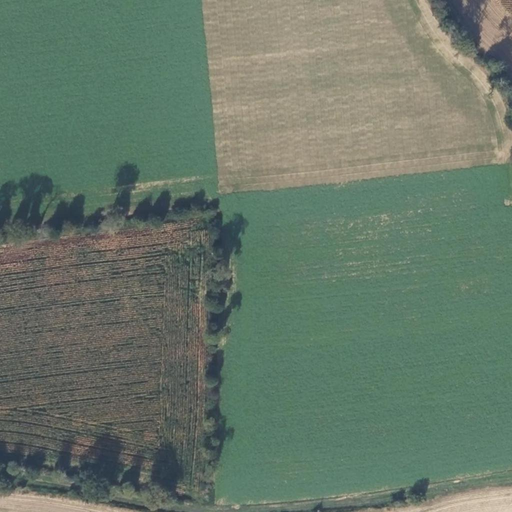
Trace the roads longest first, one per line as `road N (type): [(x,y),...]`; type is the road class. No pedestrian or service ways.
road 1 (track): [(268,511),(511,480)]
road 2 (track): [(0,477),(219,511)]
